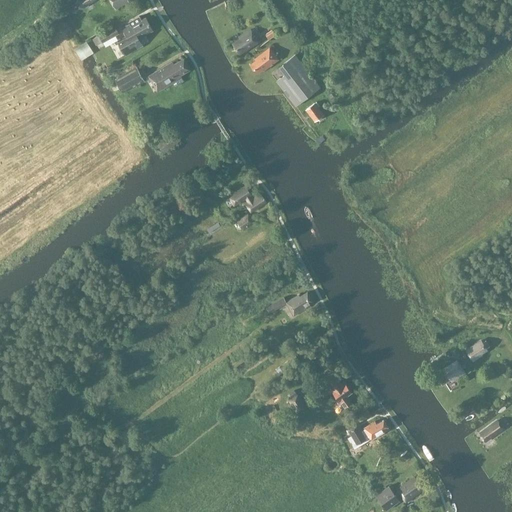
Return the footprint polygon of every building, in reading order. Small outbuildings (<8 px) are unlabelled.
[(68,14),(80,5),(82,9),(95,0),(76,0),(77,1),(65,10),(68,14)] [(128,2),(127,0),(109,0),(116,10),(128,2)] [(152,30),(145,18),(141,21),(138,16),(128,22),(130,25),(122,29),(126,36),(117,42),(124,55),(142,46),(137,38),(152,30)] [(102,43),(118,33),(114,26),(97,35),(98,36),(92,39),(96,45),(102,42),(102,43)] [(264,34),(268,40),(275,35),(271,30),(264,34)] [(232,44),(239,54),(258,41),(252,31),(232,44)] [(269,47),(254,59),(255,60),(249,65),(257,75),(262,70),(263,71),(278,60),(269,47)] [(284,76),(276,81),(294,106),(319,88),(295,55),(279,68),(284,76)] [(174,63),(150,77),(158,91),(181,78),(179,75),(189,69),(183,59),(175,64),(174,63)] [(115,80),(122,93),(144,81),(136,68),(115,80)] [(314,104),(306,110),(314,121),(322,115),(314,104)] [(173,132),(156,145),(164,155),(180,141),(173,132)] [(321,136),(314,142),(317,145),(324,139),(321,136)] [(265,202),(260,195),(260,194),(253,199),(251,196),(252,195),(246,186),(228,198),(234,207),(245,199),(248,202),(245,204),(250,212),(265,202)] [(246,216),(237,221),(242,229),(251,224),(246,216)] [(284,298),(267,309),(270,314),(288,304),(295,315),(304,310),(303,307),(312,302),(307,293),(300,297),(299,295),(287,302),(284,298)] [(480,339),(465,349),(472,362),(482,356),(482,355),(487,351),(480,339)] [(435,375),(442,386),(454,377),(456,379),(464,373),(456,361),(435,375)] [(303,389),(315,381),(309,372),(297,381),(303,389)] [(334,373),(321,382),(329,394),(331,392),(344,409),(344,408),(351,403),(346,396),(349,394),(350,394),(351,393),(344,383),(342,384),(334,373)] [(288,396),(290,399),(297,395),(294,391),(288,396)] [(298,395),(297,395),(290,399),(288,401),(296,414),(306,407),(298,395)] [(497,419),(477,433),(484,443),(504,429),(497,419)] [(347,439),(352,447),(363,439),(369,436),(371,440),(388,429),(382,420),(376,425),(374,422),(364,429),(365,429),(359,433),(359,432),(347,439)] [(397,498),(400,496),(406,503),(416,496),(415,494),(422,489),(414,479),(397,491),(398,492),(394,495),(388,486),(374,496),(385,511),(399,502),(397,498)]
